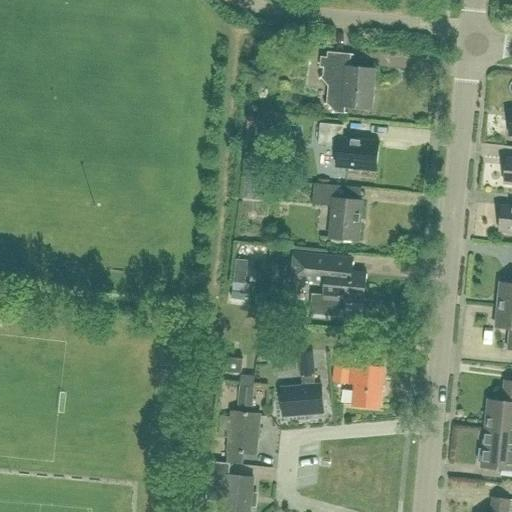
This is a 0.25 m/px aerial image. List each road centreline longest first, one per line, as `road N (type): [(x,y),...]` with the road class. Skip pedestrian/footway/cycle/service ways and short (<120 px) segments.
road 1 (residential): [(432,426),(470,34)]
road 2 (residential): [(432,426),(288,435),(281,496),(334,511)]
road 3 (unclassified): [(470,34),(270,12),(235,0)]
